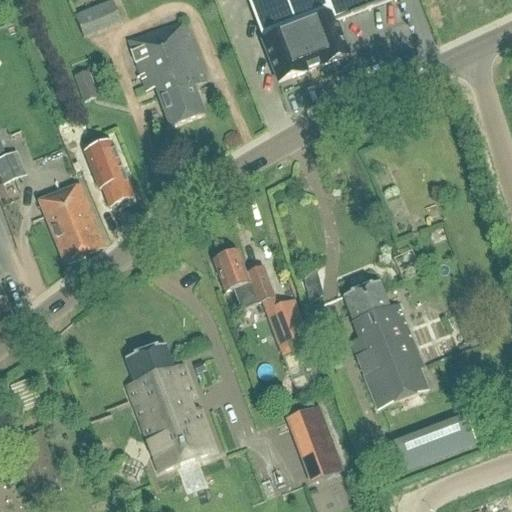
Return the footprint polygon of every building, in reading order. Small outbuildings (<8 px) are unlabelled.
[(331,22),(334,29),(402,3),(401,0),(245,0),(278,87),(317,72),(302,32),(331,22)] [(74,19),(82,40),(120,26),(111,4),(74,19)] [(346,61),(334,29),(331,22),(302,32),(317,72),(346,61)] [(204,120),(194,89),(203,85),(184,28),(128,47),(146,98),(155,94),(168,132),(204,120)] [(105,167),(91,173),(99,195),(102,194),(110,213),(114,221),(125,216),(127,220),(138,215),(119,166),(107,170),(105,167)] [(40,206),(63,268),(104,253),(81,190),(40,206)] [(283,362),(306,352),(310,351),(292,304),(277,309),(274,300),(262,270),(245,277),(236,255),(212,265),(225,296),(232,293),(241,313),(260,306),(282,362),(283,362)] [(361,344),(350,348),(376,416),(428,396),(419,373),(422,372),(398,308),(389,312),(379,286),(344,299),(361,344)] [(125,363),(134,389),(126,392),(159,477),(213,456),(197,412),(195,413),(191,402),(193,401),(182,371),(175,373),(166,348),(125,363)] [(477,375),(494,370),(492,361),(475,365),(477,375)] [(306,362),(292,366),(301,396),(315,392),(306,362)] [(17,390),(27,416),(49,408),(39,382),(17,390)] [(317,416),(286,427),(311,494),(342,482),(317,416)] [(466,425),(391,454),(401,481),(476,452),(466,425)] [(60,489),(39,435),(7,448),(15,468),(5,472),(10,483),(29,476),(37,498),(60,489)]
